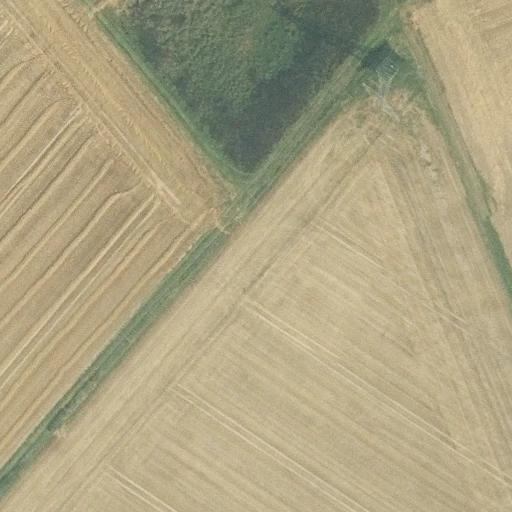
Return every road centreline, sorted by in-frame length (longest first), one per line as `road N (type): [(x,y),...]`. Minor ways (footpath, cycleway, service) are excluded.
road 1 (track): [(91,0),(254,192),(398,10)]
road 2 (track): [(254,192),(0,488)]
